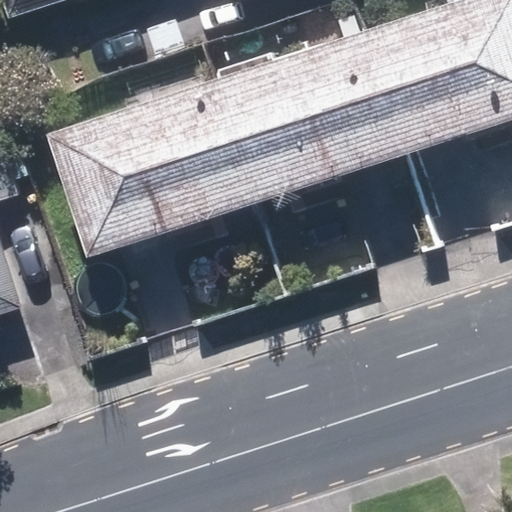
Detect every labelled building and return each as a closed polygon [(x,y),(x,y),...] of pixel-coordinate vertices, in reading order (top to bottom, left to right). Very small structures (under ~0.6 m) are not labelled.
[(18,0),(26,22),(92,0),(18,0)] [(511,0),(510,0),(376,44),(414,163),(511,132),(511,0)] [(376,44),(225,93),(264,212),(414,163),(376,44)] [(147,118),(76,141),(114,261),(264,212),(225,93),(220,78),(141,104),(147,118)] [(1,209),(30,199),(8,134),(0,136),(0,321),(34,310),(1,209)]
